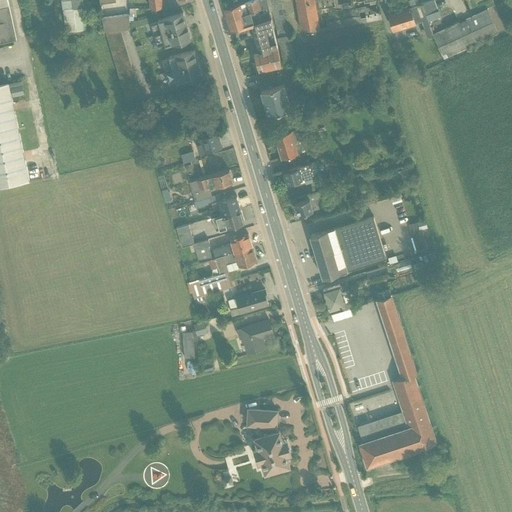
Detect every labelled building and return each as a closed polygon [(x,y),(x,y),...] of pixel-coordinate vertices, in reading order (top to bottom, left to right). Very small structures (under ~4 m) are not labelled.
[(92,0),(71,0),(77,34),(97,31),(92,0)] [(306,0),(311,29),(331,26),(327,0),(306,0)] [(430,0),(409,6),(414,24),(438,16),(432,0),(430,0)] [(224,7),(228,19),(247,13),(243,1),(224,7)] [(392,30),(414,24),(409,6),(386,13),(392,30)] [(113,16),(115,30),(141,27),(139,12),(113,16)] [(158,48),(190,38),(183,12),(150,21),(158,48)] [(451,52),(508,33),(500,12),(444,31),(451,52)] [(231,31),(251,25),(247,13),(228,19),(231,31)] [(168,85),(201,75),(194,49),(161,59),(168,85)] [(257,73),(281,67),(276,49),(252,56),(257,73)] [(9,82),(0,83),(0,187),(30,181),(9,82)] [(265,114),(288,107),(281,85),(258,92),(265,114)] [(280,156),(296,150),(288,128),(272,134),(280,156)] [(198,152),(221,145),(218,132),(194,139),(198,152)] [(285,181),(311,173),(307,160),(281,169),(285,181)] [(206,189),(232,181),(229,171),(203,178),(206,189)] [(178,188),(171,190),(175,202),(182,199),(178,188)] [(297,213),(313,208),(309,193),(292,198),(297,213)] [(210,204),(214,217),(239,209),(235,196),(210,204)] [(218,230),(243,222),(239,209),(214,217),(218,230)] [(199,222),(187,226),(193,246),(205,242),(199,222)] [(308,234),(315,254),(339,246),(332,226),(308,234)] [(227,241),(232,255),(251,248),(246,234),(227,241)] [(205,242),(210,259),(224,255),(219,238),(205,242)] [(322,277),(346,269),(339,246),(315,254),(322,277)] [(237,268),(256,261),(251,248),(232,255),(237,268)] [(401,264),(409,261),(407,254),(399,257),(401,264)] [(328,312),(352,304),(345,282),(321,289),(328,312)] [(233,319),(268,308),(261,288),(227,299),(233,319)] [(423,447),(437,443),(414,373),(417,373),(391,294),(376,299),(401,377),(392,380),(402,411),(358,426),(364,442),(360,443),(367,466),(401,454),(405,465),(426,458),(423,447)] [(344,319),(364,314),(362,306),(342,311),(344,319)] [(278,346),(269,318),(238,328),(247,356),(278,346)] [(218,329),(193,330),(194,359),(207,358),(206,339),(218,339),(218,329)] [(193,364),(194,376),(204,375),(203,363),(193,364)] [(216,374),(225,372),(223,365),(214,368),(216,374)] [(261,473),(292,464),(276,407),(245,406),(245,422),(248,423),(255,444),(251,445),(255,461),(258,460),(261,473)] [(235,478),(236,485),(244,484),(243,477),(235,478)]
